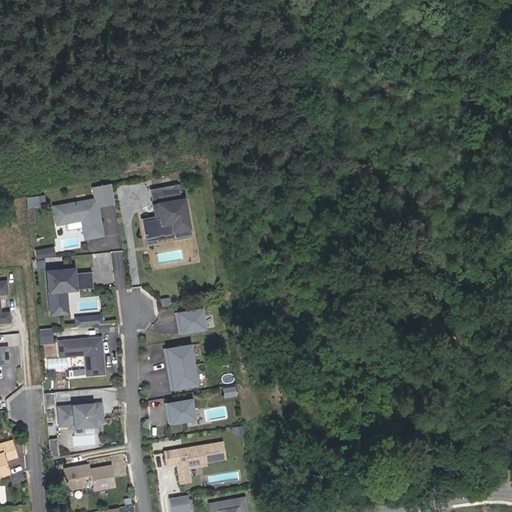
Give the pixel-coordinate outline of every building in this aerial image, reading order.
[(176,240),(175,235),(190,233),(185,202),(182,203),(179,188),(163,191),(166,206),(158,207),(160,219),(155,220),(142,222),(147,249),(159,247),(158,243),(176,240)] [(166,206),(163,191),(151,193),(155,220),(160,219),(158,207),(166,206)] [(98,202),(56,208),(58,226),(68,224),(83,222),(84,229),(86,240),(103,237),(101,224),(97,225),(96,220),(100,219),(98,202)] [(83,222),(68,224),(69,232),(84,229),(83,222)] [(176,240),(176,244),(192,241),(190,233),(175,235),(176,240)] [(55,252),(39,254),(40,261),(56,260),(55,252)] [(64,273),(49,274),(53,317),(67,315),(65,293),(92,291),(91,274),(67,277),(64,277),(64,273)] [(9,297),(8,284),(0,285),(0,316),(2,317),(2,311),(0,311),(0,302),(1,303),(0,297),(9,297)] [(176,316),(180,335),(205,331),(202,311),(176,316)] [(11,316),(2,317),(0,316),(0,325),(12,325),(11,316)] [(95,327),(94,319),(77,321),(78,328),(95,327)] [(103,319),(94,319),(95,327),(103,326),(103,319)] [(102,341),(60,344),(61,361),(87,359),(88,378),(106,377),(104,360),(101,358),(101,353),(103,352),(102,341)] [(165,352),(173,391),(198,387),(191,347),(165,352)] [(0,366),(9,366),(8,351),(0,351),(0,366)] [(193,401),(167,406),(171,426),(196,421),(193,401)] [(103,406),(60,410),(62,428),(71,427),(71,430),(97,428),(96,425),(105,424),(103,406)] [(15,452),(16,447),(15,443),(4,446),(0,446),(0,450),(1,454),(0,454),(0,477),(12,474),(9,462),(8,459),(16,456),(15,452)] [(223,443),(166,454),(169,467),(179,465),(183,485),(193,483),(191,469),(207,466),(206,464),(226,460),(223,443)] [(19,459),(16,447),(15,452),(16,456),(8,459),(9,462),(19,459)] [(91,467),(66,472),(69,492),(88,489),(86,479),(93,477),(96,493),(117,489),(114,468),(92,472),(91,467)] [(189,497),(171,500),(172,511),(187,511),(191,511),(189,497)] [(248,511),(246,499),(211,505),(212,511),(248,511)]
